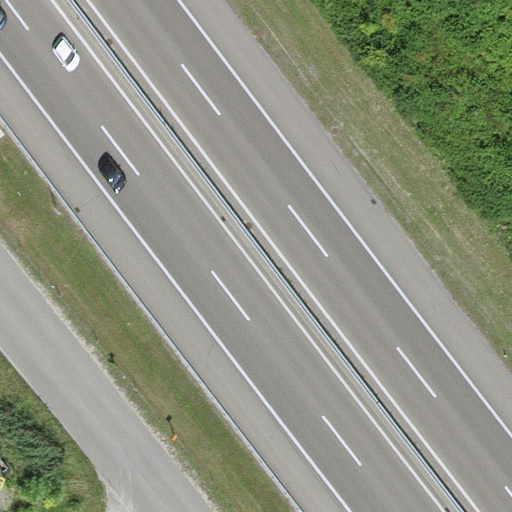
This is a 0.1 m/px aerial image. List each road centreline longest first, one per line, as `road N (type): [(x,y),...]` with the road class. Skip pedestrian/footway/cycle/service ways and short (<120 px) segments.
road 1 (motorway): [(8,0),(399,511)]
road 2 (motorway): [(511,491),(135,0)]
road 3 (unclassified): [(170,511),(0,300)]
